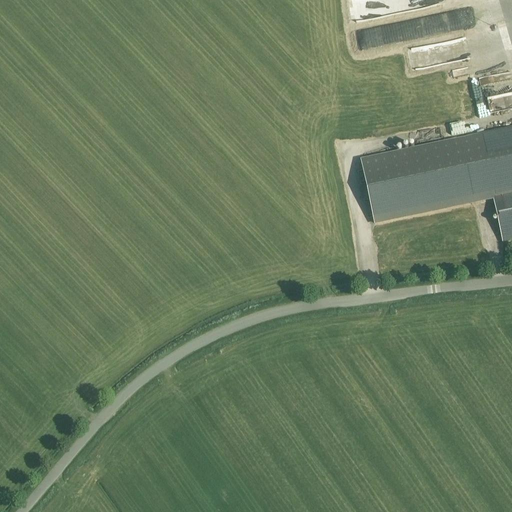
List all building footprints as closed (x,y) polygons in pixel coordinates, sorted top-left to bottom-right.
[(408,0),(410,9),(440,4),(439,0),(408,0)] [(383,29),(386,44),(419,37),(416,22),(383,29)] [(471,40),(408,49),(411,68),(474,58),(471,40)] [(511,129),(362,162),(375,223),(493,198),(511,193),(511,129)] [(511,193),(493,198),(503,242),(511,240),(511,193)]
